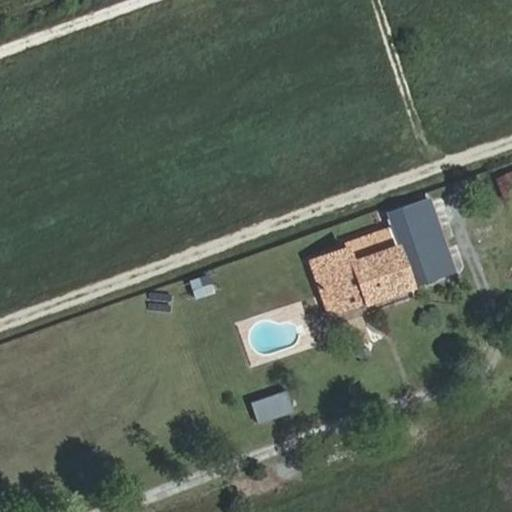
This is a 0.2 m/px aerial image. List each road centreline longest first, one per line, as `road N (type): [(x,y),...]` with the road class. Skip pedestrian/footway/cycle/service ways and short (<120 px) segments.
road 1 (track): [(0,336),(511,156)]
road 2 (track): [(0,73),(203,0)]
road 3 (track): [(382,0),(448,179)]
